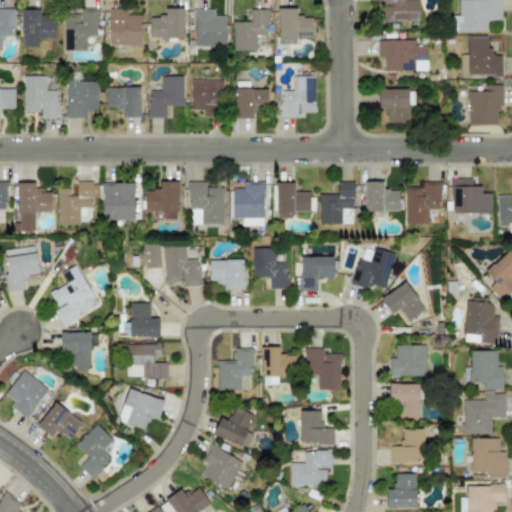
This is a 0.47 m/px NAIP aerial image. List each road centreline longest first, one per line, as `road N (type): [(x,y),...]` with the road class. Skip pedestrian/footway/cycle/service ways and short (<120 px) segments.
road 1 (residential): [(511,147),(0,148)]
road 2 (residential): [(219,316),(338,315),(357,323),(366,459),(355,511)]
road 3 (residential): [(92,511),(177,444),(198,391),(199,326),(219,316)]
road 4 (residential): [(339,148),(338,0)]
